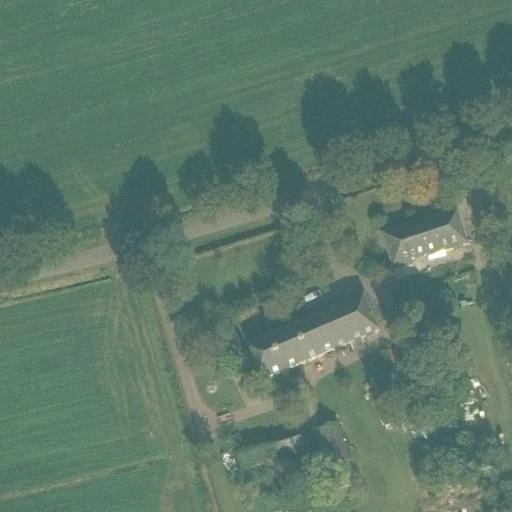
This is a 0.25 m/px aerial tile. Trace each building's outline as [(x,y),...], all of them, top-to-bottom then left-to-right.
[(381,236),(388,255),(393,273),(412,267),(410,262),(426,257),(427,259),(467,246),(456,213),(381,236)] [(363,298),(247,348),(262,383),(378,333),(363,298)] [(424,339),(395,349),(404,371),(432,361),(424,339)] [(350,471),(340,438),(344,436),(340,426),(313,435),(337,503),(363,494),(360,486),(356,487),(354,483),(350,471)] [(237,447),(245,474),(304,455),(295,429),(237,447)]
